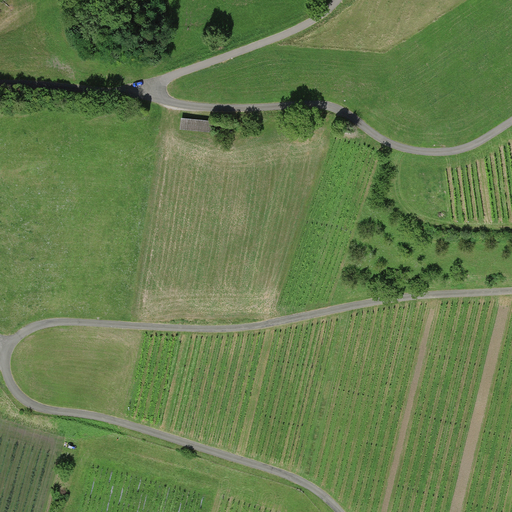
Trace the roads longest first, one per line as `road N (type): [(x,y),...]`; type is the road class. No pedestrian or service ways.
road 1 (unclassified): [(338,511),(302,481),(120,422),(34,406),(5,375),(6,346),(36,325),(66,321),(213,329),(383,300),(511,289)]
road 2 (track): [(511,228),(446,227),(407,212),(396,199),(387,143)]
